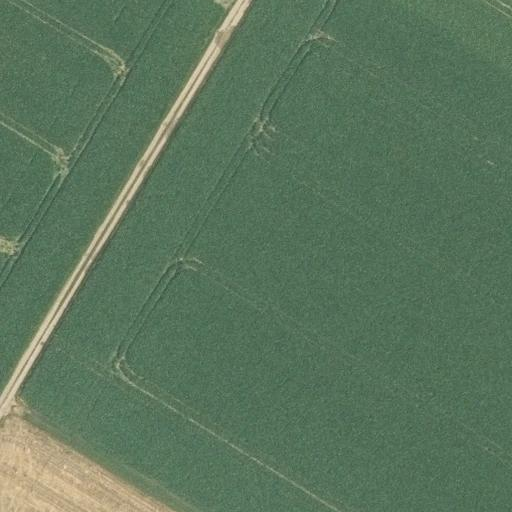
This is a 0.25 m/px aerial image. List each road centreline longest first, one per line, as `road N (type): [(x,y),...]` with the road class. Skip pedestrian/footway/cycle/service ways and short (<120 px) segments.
road 1 (track): [(0,410),(245,0)]
road 2 (track): [(3,403),(185,511)]
